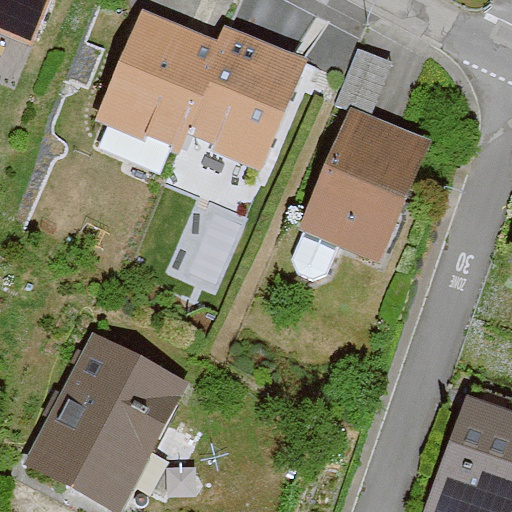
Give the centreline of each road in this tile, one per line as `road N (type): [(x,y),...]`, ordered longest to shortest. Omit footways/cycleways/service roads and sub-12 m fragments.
road 1 (motorway): [(511,100),(0,353)]
road 2 (residential): [(511,111),(383,511)]
road 3 (residential): [(400,0),(511,53)]
